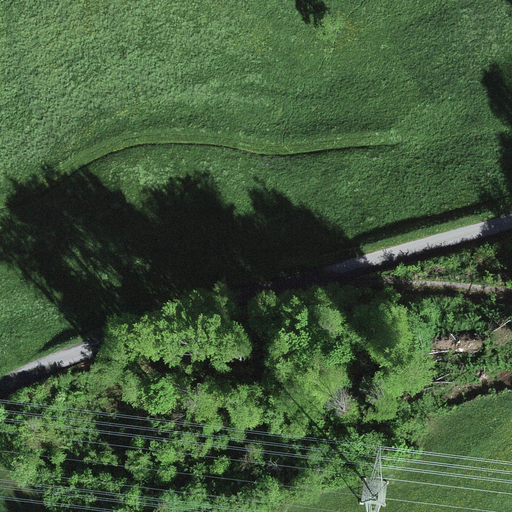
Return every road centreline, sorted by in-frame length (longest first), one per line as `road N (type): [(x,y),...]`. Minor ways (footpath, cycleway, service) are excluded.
road 1 (unclassified): [(0,392),(165,311),(511,219)]
road 2 (track): [(0,200),(39,189),(108,144),(135,137),(413,139)]
road 3 (track): [(279,280),(511,290)]
